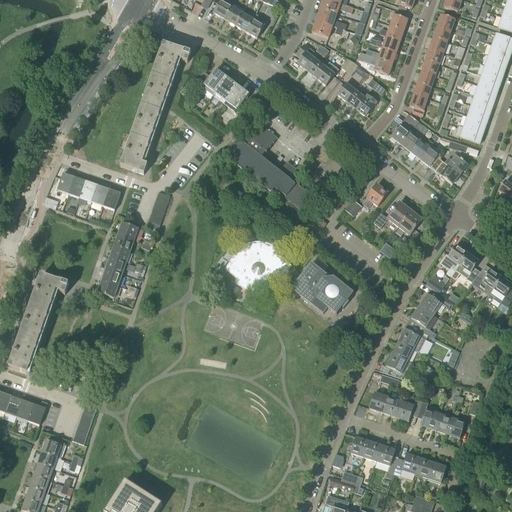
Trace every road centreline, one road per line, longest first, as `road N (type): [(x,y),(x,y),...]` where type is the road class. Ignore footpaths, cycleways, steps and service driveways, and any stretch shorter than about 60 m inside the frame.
road 1 (tertiary): [(0,278),(48,154),(140,3)]
road 2 (residential): [(450,511),(467,463),(341,416)]
road 3 (residential): [(362,153),(398,106),(433,0)]
road 4 (unclassified): [(268,78),(140,3)]
road 5 (residential): [(400,295),(341,416)]
road 6 (unclassified): [(362,153),(268,78)]
